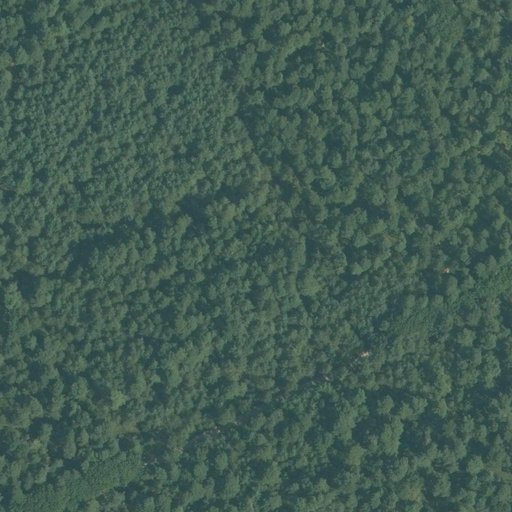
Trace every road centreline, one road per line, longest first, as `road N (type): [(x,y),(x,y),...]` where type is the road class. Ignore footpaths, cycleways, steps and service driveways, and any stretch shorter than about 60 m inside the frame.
road 1 (unknown): [(58,511),(511,287)]
road 2 (track): [(437,34),(511,200)]
